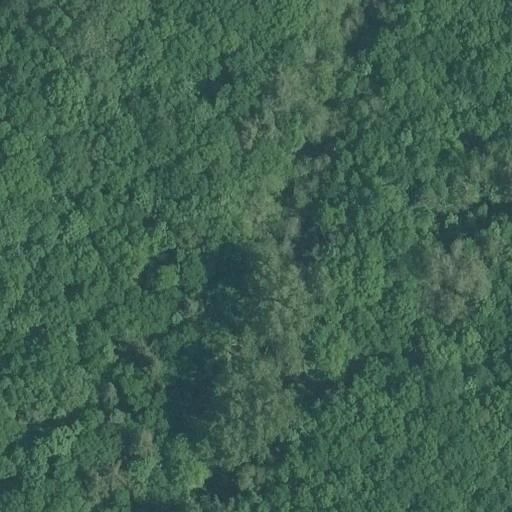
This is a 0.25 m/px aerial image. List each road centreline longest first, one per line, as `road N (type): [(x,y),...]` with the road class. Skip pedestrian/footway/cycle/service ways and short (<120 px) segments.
road 1 (track): [(262,447),(248,432),(259,339),(302,256),(328,151),(381,0)]
road 2 (unknown): [(160,0),(0,229)]
